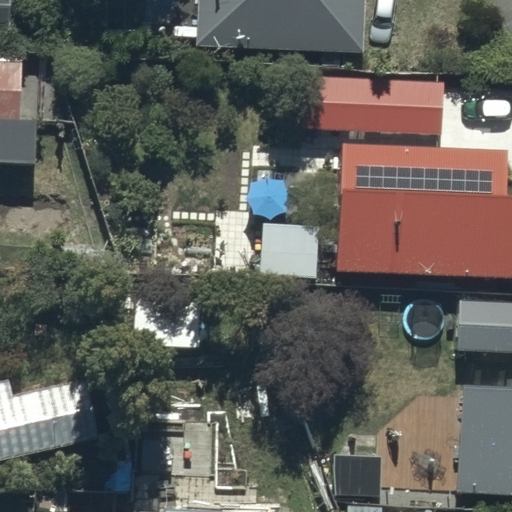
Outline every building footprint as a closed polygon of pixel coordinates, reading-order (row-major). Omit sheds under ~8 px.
[(13,0),(0,0),(0,36),(11,37),(13,0)] [(359,50),(361,0),(194,0),(193,43),(359,50)] [(24,57),(0,57),(0,120),(23,121),(24,57)] [(446,78),(302,69),(299,126),(442,135),(446,78)] [(0,124),(0,195),(49,197),(50,164),(54,164),(55,125),(0,124)] [(511,169),(364,163),(358,277),(511,284),(511,169)] [(317,225),(263,222),(260,273),(314,276),(317,225)] [(511,299),(460,298),(458,349),(511,350),(511,299)] [(11,377),(0,379),(0,463),(102,441),(87,374),(14,391),(11,377)] [(511,383),(466,381),(461,489),(511,491),(511,383)] [(192,462),(131,462),(131,496),(192,496),(192,462)] [(268,511),(268,509),(162,503),(161,511),(268,511)]
